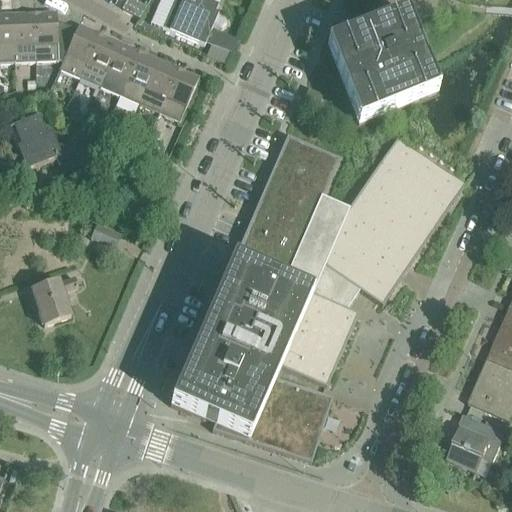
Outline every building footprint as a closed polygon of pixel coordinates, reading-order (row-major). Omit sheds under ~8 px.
[(196,0),(175,0),(162,32),(202,49),(211,29),(218,32),(219,32),(220,32),(220,33),(221,33),(222,33),(223,32),(224,32),(225,31),(226,30),(227,29),(227,28),(227,27),(227,26),(227,25),(227,24),(227,23),(226,22),(225,21),(224,20),(223,20),(216,17),(213,15),(216,8),(196,0)] [(60,68),(75,33),(55,25),(55,17),(32,18),(34,67),(57,66),(60,68)] [(437,97),(410,27),(406,17),(327,49),(358,128),(437,97)] [(34,67),(32,18),(11,19),(13,68),(34,67)] [(0,68),(13,68),(11,19),(0,19),(0,68)] [(78,84),(98,39),(77,29),(75,33),(60,68),(57,75),(78,84)] [(226,51),(230,40),(214,34),(210,45),(226,51)] [(98,92),(117,47),(98,39),(78,84),(98,92)] [(117,101),(137,56),(117,47),(98,92),(117,101)] [(211,49),(207,59),(226,67),(230,56),(211,49)] [(137,110),(157,64),(137,56),(117,101),(137,110)] [(157,118),(177,73),(157,64),(137,110),(157,118)] [(178,128),(197,82),(177,73),(157,118),(178,128)] [(36,96),(37,84),(26,84),(26,96),(36,96)] [(16,96),(12,87),(1,91),(5,100),(16,96)] [(318,108),(322,99),(308,92),(307,93),(304,101),(303,102),(318,108)] [(105,131),(109,123),(98,118),(95,127),(105,131)] [(88,168),(77,142),(57,150),(50,135),(43,138),(37,122),(12,132),(20,152),(15,153),(25,177),(54,166),(60,179),(88,168)] [(121,139),(125,129),(114,124),(110,134),(121,139)] [(230,270),(170,410),(189,418),(204,425),(205,425),(214,429),(211,436),(311,468),(317,448),(332,403),(322,400),(274,385),(280,372),(324,392),(326,392),(327,390),(358,319),(346,313),(359,295),(366,300),(370,303),(382,311),(388,302),(401,283),(410,270),(461,195),(465,189),(397,142),(349,212),(322,202),(339,163),(287,141),(241,246),(230,270)] [(162,158),(166,150),(155,145),(152,154),(162,158)] [(113,253),(119,239),(97,229),(91,243),(113,253)] [(69,322),(61,298),(76,293),(72,283),(57,288),(57,286),(30,295),(42,332),(69,322)] [(511,315),(507,314),(485,365),(511,377),(511,315)] [(510,429),(511,424),(511,377),(485,365),(466,410),(510,429)] [(491,469),(504,439),(462,421),(455,437),(458,438),(446,466),(475,478),(481,464),(491,469)]
